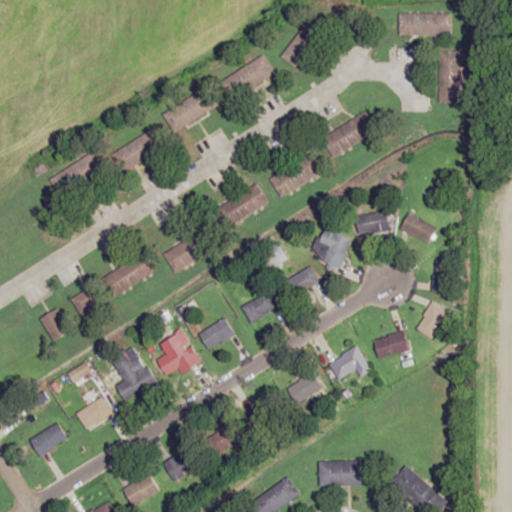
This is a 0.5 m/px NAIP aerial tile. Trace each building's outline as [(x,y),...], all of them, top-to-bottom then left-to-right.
[(448,14),(401,14),(401,37),(448,37),(448,14)] [(299,69),(328,32),(311,19),(282,56),(299,69)] [(440,103),(462,103),(462,52),(440,52),(440,103)] [(223,79),(234,99),(276,75),(265,56),(223,79)] [(219,106),(209,87),(167,110),(178,129),(219,106)] [(333,154),(376,133),(367,114),(324,135),(333,154)] [(127,170),(135,164),(138,168),(170,148),(156,127),(116,153),(127,170)] [(271,179),(282,197),(325,170),(314,152),(271,179)] [(81,160),(92,181),(104,174),(93,153),(81,160)] [(269,202),(259,184),(223,204),(233,223),(269,202)] [(390,234),(387,211),(361,214),(364,236),(390,234)] [(429,243),(437,227),(409,213),(401,230),(429,243)] [(338,268),(354,243),(327,225),(310,249),(338,268)] [(220,246),(210,227),(165,251),(175,270),(220,246)] [(276,265),(288,259),(281,247),(269,253),(276,265)] [(113,293),(158,273),(149,253),(104,274),(113,293)] [(453,291),(453,260),(434,260),(434,291),(453,291)] [(321,281),(311,266),(291,279),(300,294),(321,281)] [(94,284),(71,300),(84,318),(107,302),(94,284)] [(250,323),(279,308),(271,291),(242,306),(250,323)] [(433,339),(451,312),(434,301),(417,328),(433,339)] [(42,318),(57,340),(72,331),(58,308),(42,318)] [(236,335),(226,318),(200,333),(211,350),(236,335)] [(374,339),(379,358),(410,350),(405,331),(374,339)] [(179,370),(180,373),(200,363),(190,343),(158,358),(167,375),(179,370)] [(369,367),(359,347),(329,362),(339,382),(369,367)] [(134,398),(154,387),(132,348),(113,359),(134,398)] [(323,385),(312,373),(291,391),(302,404),(323,385)] [(77,413),(87,430),(113,415),(103,397),(77,413)] [(69,438),(58,422),(31,441),(42,457),(69,438)] [(211,434),(222,453),(242,441),(231,422),(211,434)] [(165,463),(175,481),(200,467),(190,449),(165,463)] [(375,485),(375,461),(320,461),(320,486),(375,485)] [(392,482),(421,511),(436,495),(407,466),(392,482)] [(132,504),(160,494),(153,475),(126,486),(132,504)] [(276,511),(301,494),(289,477),(254,502),(259,509),(254,511),(276,511)] [(89,511),(117,511),(111,500),(89,511)]
